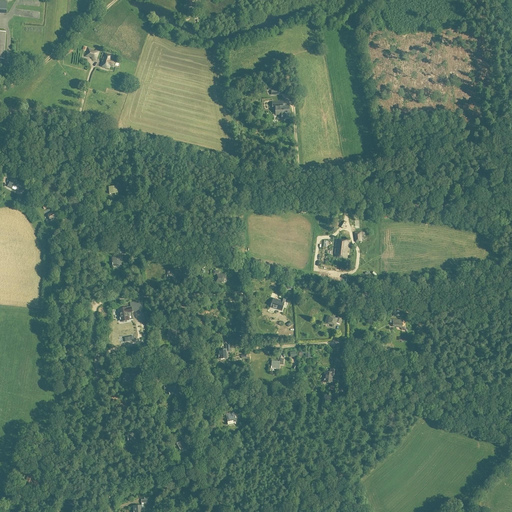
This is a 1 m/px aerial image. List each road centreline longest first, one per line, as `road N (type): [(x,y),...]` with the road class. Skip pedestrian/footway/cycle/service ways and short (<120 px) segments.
road 1 (unclassified): [(81,124),(297,173),(511,137)]
road 2 (track): [(109,511),(81,124)]
road 3 (track): [(92,302),(242,290),(248,346),(349,338)]
road 4 (track): [(101,420),(207,411),(229,399)]
road 5 (track): [(11,82),(112,0)]
